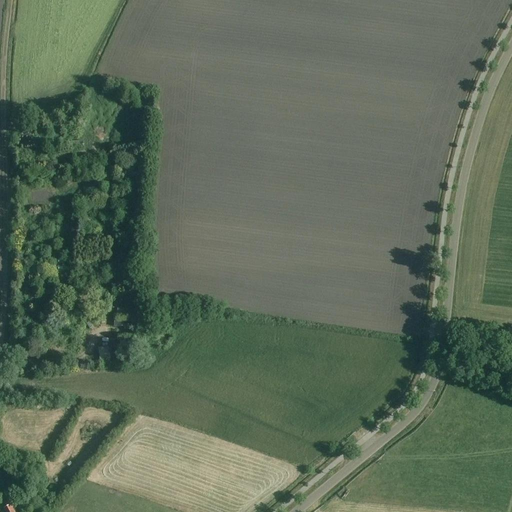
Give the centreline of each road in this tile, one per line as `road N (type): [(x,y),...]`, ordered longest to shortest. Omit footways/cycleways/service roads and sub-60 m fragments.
road 1 (unclassified): [(296,511),(401,424),(434,379),(464,175),(483,106),(511,45)]
road 2 (track): [(0,338),(13,0)]
